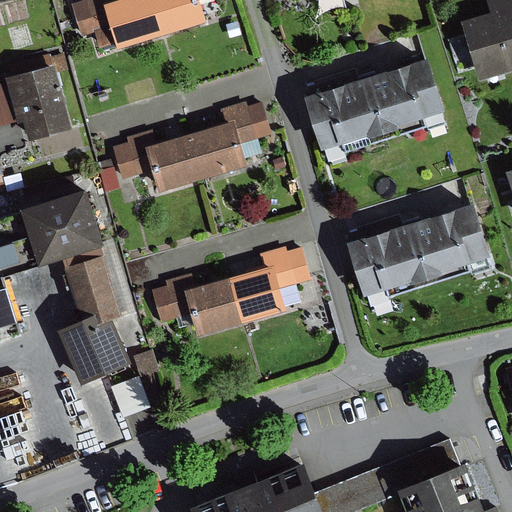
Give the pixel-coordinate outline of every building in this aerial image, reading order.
[(87,0),(72,5),(82,36),(95,32),(100,48),(116,44),(118,51),(165,35),(153,0),(87,0)] [(153,0),(165,35),(206,22),(199,1),(202,0),(153,0)] [(462,23),(479,82),(511,72),(511,0),(487,0),(491,14),(462,23)] [(50,54),(9,65),(11,76),(53,64),(50,54)] [(429,59),(305,98),(321,151),(343,145),(346,153),(427,128),(425,119),(446,113),(429,59)] [(73,130),(55,65),(6,79),(7,83),(0,84),(0,126),(17,122),(18,125),(25,123),(30,142),(73,130)] [(263,101),(249,106),(247,101),(221,109),(225,120),(206,126),(207,129),(190,133),(204,179),(247,165),(241,144),(273,134),(263,101)] [(129,142),(114,146),(123,178),(153,171),(158,193),(204,179),(190,133),(175,138),(174,135),(156,140),(153,130),(128,137),(129,142)] [(3,159),(0,160),(0,190),(12,186),(3,159)] [(85,191),(21,211),(39,268),(63,261),(81,322),(57,332),(81,386),(132,364),(113,321),(137,312),(114,241),(103,245),(85,191)] [(474,205),(347,244),(364,298),(386,291),(389,299),(471,273),(468,265),(491,258),(474,205)] [(39,268),(21,211),(0,217),(0,341),(19,335),(2,278),(39,268)] [(302,247),(288,251),(286,247),(260,254),(263,265),(245,270),(246,274),(230,278),(242,323),(286,310),(279,289),(312,280),(302,247)] [(168,286),(152,290),(161,322),(191,314),(196,337),(242,323),(230,278),(213,282),(213,279),(194,284),(191,274),(166,281),(168,286)] [(159,371),(152,350),(134,356),(141,377),(159,371)] [(151,408),(139,377),(111,387),(123,418),(151,408)] [(450,439),(316,493),(323,511),(359,511),(399,496),(397,491),(461,465),(450,439)] [(485,511),(466,463),(461,465),(397,491),(399,496),(405,511),(485,511)] [(304,464),(190,510),(190,511),(323,511),(316,493),(304,464)]
